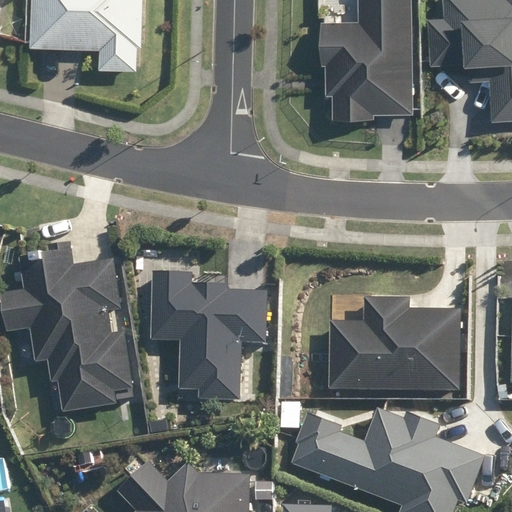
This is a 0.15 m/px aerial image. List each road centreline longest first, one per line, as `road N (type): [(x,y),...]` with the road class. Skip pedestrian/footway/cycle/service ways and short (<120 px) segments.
road 1 (residential): [(231,182),(339,198),(511,201)]
road 2 (residential): [(0,133),(231,182)]
road 3 (residential): [(231,182),(237,0)]
